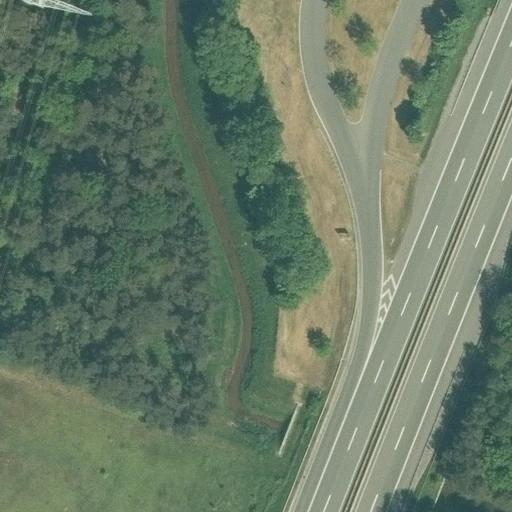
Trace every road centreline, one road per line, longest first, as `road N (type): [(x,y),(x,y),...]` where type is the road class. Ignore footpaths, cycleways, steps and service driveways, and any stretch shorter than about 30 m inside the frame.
road 1 (motorway): [(511,43),(317,511)]
road 2 (motorway): [(372,511),(511,162)]
road 3 (motorway): [(373,244),(369,327),(300,511)]
